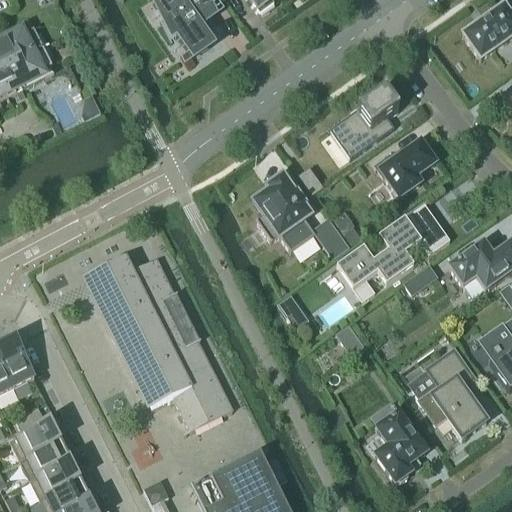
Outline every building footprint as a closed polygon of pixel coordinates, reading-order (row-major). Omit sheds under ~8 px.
[(163,0),(152,8),(165,26),(162,28),(160,25),(159,26),(170,48),(171,47),(170,44),(175,40),(190,62),(210,47),(196,28),(212,16),(214,20),(215,19),(205,0),(163,0)] [(271,5),(277,0),(245,0),(258,18),(273,8),(271,5)] [(502,12),(461,41),(479,66),(511,42),(511,21),(510,23),(502,12)] [(32,34),(30,35),(26,27),(0,40),(0,73),(45,50),(40,39),(36,41),(32,34)] [(48,64),(51,62),(45,50),(0,73),(0,89),(7,103),(15,99),(13,96),(19,93),(21,96),(52,80),(48,72),(51,71),(48,64)] [(328,136),(349,165),(393,134),(386,124),(397,117),(382,97),(328,136)] [(419,148),(405,157),(398,163),(393,157),(372,172),(381,185),(383,184),(397,204),(418,189),(414,183),(433,169),(419,148)] [(297,182),(311,202),(322,194),(308,174),(297,182)] [(294,198),(292,200),(281,183),(268,193),(270,196),(253,208),(263,220),(254,226),(269,248),(278,242),(289,258),(314,241),(302,225),(307,221),(301,212),(302,210),(294,198)] [(362,254),(335,273),(336,274),(339,272),(354,293),(364,286),(376,278),(384,289),(383,290),(385,291),(392,286),(394,289),(400,285),(398,282),(412,272),(411,270),(410,271),(402,259),(418,248),(427,259),(426,260),(427,261),(448,246),(439,233),(435,235),(432,231),(419,240),(415,243),(403,226),(404,226),(403,225),(377,243),(387,257),(371,269),(362,256),(363,255),(362,254)] [(348,254),(330,228),(318,237),(336,262),(348,254)] [(483,297),(511,276),(511,250),(510,248),(491,262),(482,249),(447,273),(461,293),(474,283),(483,297)] [(155,265),(131,278),(124,264),(85,284),(151,415),(172,404),(189,438),(232,417),(196,348),(199,347),(175,300),(173,301),(155,265)] [(410,300),(434,283),(427,272),(403,290),(410,300)] [(511,295),(508,291),(507,289),(498,296),(510,314),(511,312),(511,295)] [(508,397),(511,394),(511,326),(501,335),(500,333),(499,334),(500,336),(493,341),(503,356),(497,360),(495,357),(491,360),(493,363),(487,367),(508,397)] [(363,356),(347,333),(336,341),(352,364),(363,356)] [(14,348),(0,355),(0,368),(13,394),(32,384),(14,348)] [(485,428),(469,405),(467,403),(468,402),(467,401),(466,402),(463,399),(465,398),(464,397),(464,398),(460,393),(472,385),(452,357),(426,376),(438,393),(418,407),(434,431),(436,430),(435,429),(444,423),(460,445),(485,428)] [(0,368),(0,400),(13,394),(0,368)] [(30,430),(42,424),(37,413),(25,419),(30,430)] [(19,436),(30,430),(25,419),(13,425),(19,436)] [(389,424),(375,434),(388,452),(374,461),(394,489),(397,487),(400,488),(406,484),(406,480),(409,478),(405,472),(424,458),(397,419),(393,422),(391,420),(388,422),(389,424)] [(24,464),(59,447),(49,427),(8,447),(19,468),(25,465),(24,464)] [(25,465),(19,468),(27,486),(34,483),(34,484),(69,466),(59,447),(24,464),(25,465)] [(285,511),(258,458),(189,493),(198,511),(285,511)] [(275,464),(266,468),(277,490),(286,485),(275,464)] [(38,506),(79,486),(69,466),(34,484),(34,483),(27,486),(38,506)] [(73,511),(88,505),(79,486),(38,506),(40,511),(73,511)] [(151,511),(167,504),(159,487),(143,495),(151,511)] [(6,511),(17,511),(12,501),(4,506),(6,511)]
